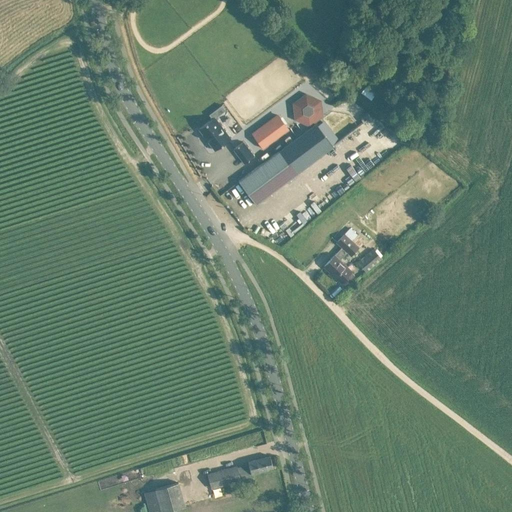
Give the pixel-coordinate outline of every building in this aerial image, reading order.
[(431,56),(432,51),(421,49),(420,53),(416,67),(431,70),(435,57),(431,56)] [(321,75),(318,79),(337,96),(337,97),(341,93),(321,75)] [(214,117),(199,128),(215,150),(230,138),(214,117)] [(272,118),(251,133),(262,148),(282,133),(272,118)] [(243,141),(233,148),(244,163),(254,156),(243,141)] [(238,180),(255,203),(300,169),(283,146),(238,180)] [(323,192),(317,195),(321,200),(326,197),(323,192)] [(287,232),(291,227),(286,222),(282,227),(287,232)] [(359,247),(344,232),(335,241),(341,247),(347,252),(351,255),(359,247)] [(331,258),(324,266),(341,282),(348,274),(351,271),(339,260),(347,252),(341,247),(334,255),(331,258)] [(365,271),(381,257),(374,248),(358,261),(365,271)] [(252,479),(251,473),(273,468),(270,455),(248,461),(248,464),(207,474),(211,488),(240,480),(240,482),(252,479)] [(188,502),(187,496),(198,493),(195,483),(193,474),(192,473),(161,481),(167,501),(171,500),(173,505),(188,502)] [(206,498),(201,499),(202,503),(199,504),(201,511),(217,511),(219,511),(220,511),(225,511),(224,510),(231,509),(229,503),(230,502),(230,500),(229,500),(227,494),(214,498),(214,496),(206,498)]
